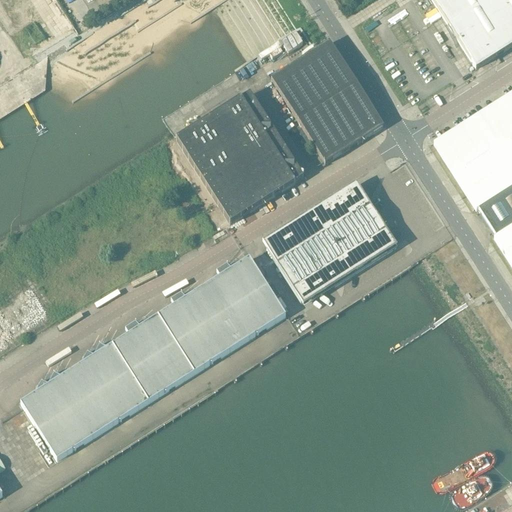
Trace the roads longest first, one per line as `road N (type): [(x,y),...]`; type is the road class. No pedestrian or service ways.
road 1 (unclassified): [(511,310),(404,141)]
road 2 (residential): [(238,243),(404,141)]
road 3 (unclassified): [(404,141),(314,0)]
road 4 (unclassified): [(404,141),(511,72)]
